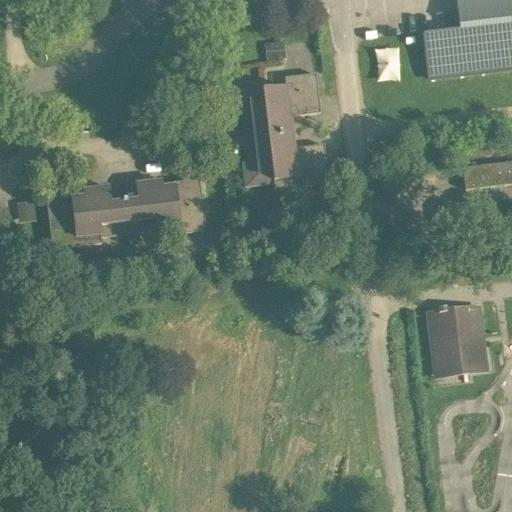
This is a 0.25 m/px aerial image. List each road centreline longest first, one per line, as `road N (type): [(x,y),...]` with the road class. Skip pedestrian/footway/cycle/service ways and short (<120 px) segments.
road 1 (unclassified): [(0,85),(79,60),(155,0)]
road 2 (unknown): [(374,294),(511,278)]
